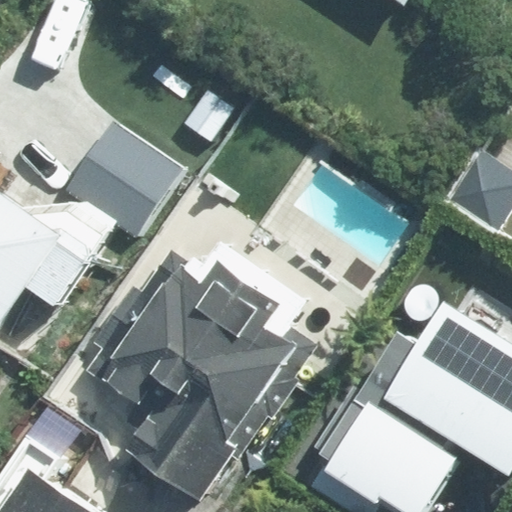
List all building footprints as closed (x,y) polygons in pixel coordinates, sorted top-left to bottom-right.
[(511,219),(511,161),(491,148),(453,209),(500,239),(511,219)] [(67,250),(0,204),(0,346),(1,348),(67,250)] [(229,511),(340,342),(168,232),(68,385),(148,436),(128,467),(197,511),(229,511)] [(511,317),(461,284),(322,496),(346,511),(440,511),(468,471),(507,497),(511,489),(511,317)] [(88,511),(22,474),(0,510),(0,511),(88,511)]
